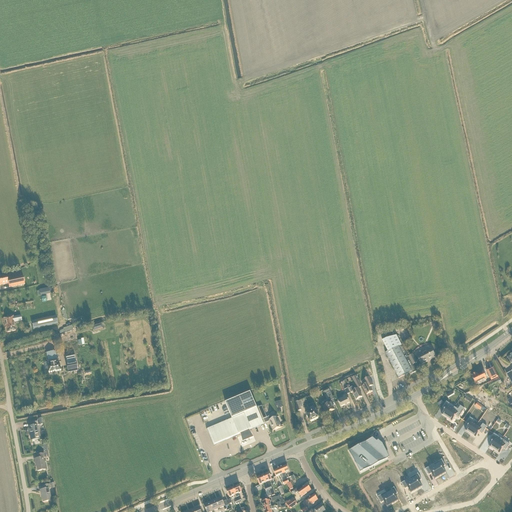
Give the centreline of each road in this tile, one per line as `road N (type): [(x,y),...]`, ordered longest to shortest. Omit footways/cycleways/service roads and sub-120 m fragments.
road 1 (track): [(293,441),(260,283)]
road 2 (unclassified): [(28,511),(0,361)]
road 3 (primary): [(296,449),(432,385)]
